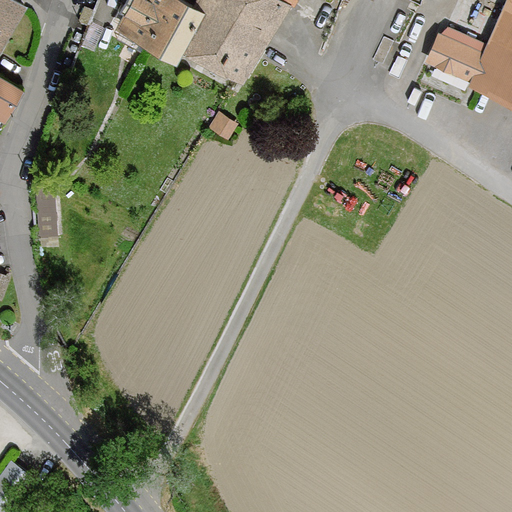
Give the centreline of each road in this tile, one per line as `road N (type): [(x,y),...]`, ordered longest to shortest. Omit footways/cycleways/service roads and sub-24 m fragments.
road 1 (unclassified): [(121,505),(173,448),(354,85),(511,194)]
road 2 (residential): [(37,411),(41,337),(11,190)]
road 3 (residential): [(11,190),(67,4)]
road 4 (secondary): [(37,411),(121,505)]
